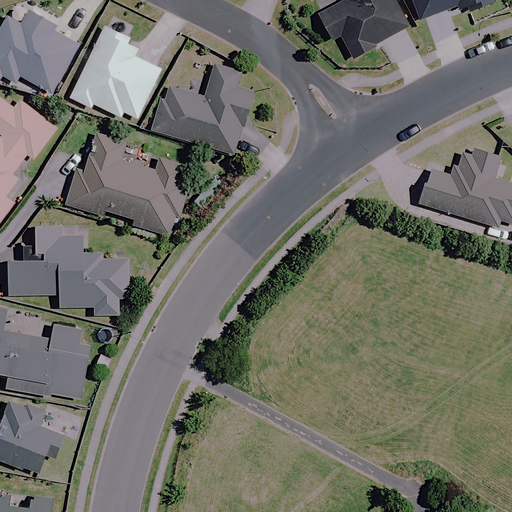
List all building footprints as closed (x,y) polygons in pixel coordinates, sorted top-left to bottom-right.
[(407,30),(391,0),(326,0),(331,7),(315,16),(329,42),(338,38),(350,60),(407,30)] [(408,0),(419,27),(489,3),(487,0),(408,0)] [(22,24),(4,15),(0,23),(0,79),(14,86),(18,77),(51,94),(75,45),(48,32),(51,26),(27,14),(22,24)] [(102,26),(91,49),(86,46),(70,79),(75,81),(67,98),(89,108),(91,104),(120,118),(122,113),(135,120),(160,69),(140,59),(145,49),(125,39),(131,27),(111,17),(106,28),(102,26)] [(162,98),(160,97),(149,130),(231,158),(253,92),(234,86),(239,72),(212,63),(201,96),(167,84),(162,98)] [(0,218),(12,203),(4,197),(17,179),(11,174),(26,155),(33,160),(56,128),(17,100),(12,107),(0,98),(0,218)] [(124,145),(99,137),(87,174),(75,170),(63,205),(101,217),(103,212),(132,221),(131,225),(171,238),(192,171),(156,160),(153,172),(119,161),(124,145)] [(511,184),(490,177),(494,167),(458,154),(449,178),(428,171),(414,211),(496,240),(501,225),(511,229),(511,184)] [(220,189),(209,178),(189,200),(200,210),(220,189)] [(58,229),(32,229),(32,262),(6,263),(7,296),(57,295),(57,308),(91,307),(92,316),(117,316),(117,297),(128,297),(127,257),(83,257),(82,235),(58,235),(58,229)] [(0,379),(5,380),(4,388),(78,401),(90,331),(3,316),(4,309),(0,307),(0,379)] [(38,426),(43,412),(44,408),(24,401),(23,405),(5,399),(0,415),(0,461),(38,473),(44,456),(54,459),(62,434),(38,426)] [(51,511),(53,500),(0,493),(0,511),(51,511)]
